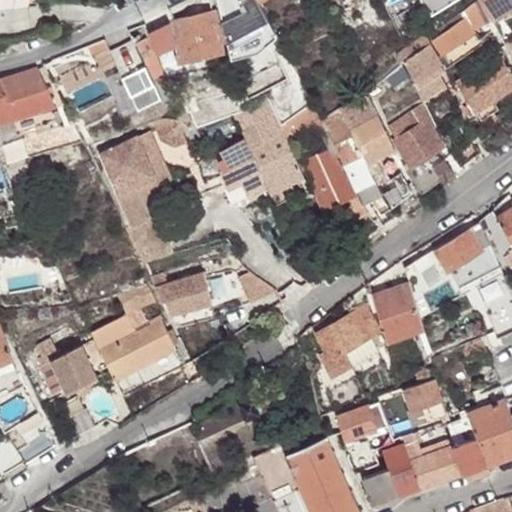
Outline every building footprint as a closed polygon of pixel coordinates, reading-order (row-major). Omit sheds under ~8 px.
[(387,0),(390,8),(415,0),(414,0),(387,0)] [(493,21),(482,0),(477,0),(460,14),(463,19),(474,34),(493,21)] [(511,0),(485,0),(498,19),(511,8),(511,0)] [(228,20),(237,46),(243,43),(242,38),(264,28),(256,9),(228,20)] [(169,23),(147,32),(156,49),(154,50),(163,66),(173,63),(170,45),(174,44),(178,62),(223,50),(214,11),(169,23)] [(463,19),(460,14),(447,25),(450,29),(463,19)] [(474,34),(463,19),(450,29),(432,41),(442,56),(474,34)] [(413,56),(403,63),(415,81),(441,65),(443,63),(428,41),(426,38),(410,48),(408,49),(413,56)] [(122,115),(160,97),(130,39),(108,51),(120,75),(107,82),(122,115)] [(475,112),(511,87),(511,72),(506,65),(463,94),(475,112)] [(0,77),(0,140),(18,135),(24,152),(77,134),(56,92),(47,95),(35,67),(0,77)] [(365,161),(392,147),(384,131),(370,138),(362,122),(376,115),(365,95),(338,110),(362,156),(365,161)] [(261,176),(265,184),(285,175),(282,168),(297,162),(287,141),(280,125),(268,101),(248,109),(257,124),(241,132),(258,167),(257,168),(261,176)] [(320,126),(319,124),(310,106),(280,125),(287,141),(320,126)] [(362,156),(338,110),(319,124),(320,126),(322,130),(327,127),(346,164),(362,156)] [(444,146),(427,120),(393,141),(410,167),(444,146)] [(322,130),(320,126),(287,141),(297,162),(300,167),(333,151),(322,130)] [(257,168),(237,130),(215,142),(222,156),(212,160),(228,192),(261,176),(257,168)] [(145,196),(159,189),(136,138),(100,155),(133,226),(154,216),(145,196)] [(330,158),(335,156),(333,151),(300,167),(304,176),(331,164),(330,158)] [(352,242),(372,227),(335,156),(330,158),(331,164),(304,176),(322,212),(333,207),(352,242)] [(371,174),(365,161),(362,156),(346,164),(356,182),(371,174)] [(0,189),(10,186),(0,167),(0,166),(0,189)] [(376,183),(387,203),(410,191),(399,171),(376,183)] [(511,181),(506,187),(510,190),(503,198),(492,209),(504,225),(511,237),(511,241),(501,248),(504,253),(508,253),(511,250),(511,181)] [(397,205),(398,205),(411,194),(410,191),(395,202),(397,205)] [(411,194),(398,205),(401,211),(416,201),(411,194)] [(492,209),(479,221),(486,238),(504,225),(492,209)] [(486,238),(479,221),(412,262),(417,270),(428,264),(434,275),(439,272),(449,291),(499,265),(486,238)] [(169,317),(174,328),(215,318),(203,274),(155,289),(169,317)] [(423,331),(408,283),(372,297),(387,343),(423,331)] [(116,298),(126,318),(127,318),(155,305),(145,286),(116,298)] [(502,339),(511,330),(511,296),(510,291),(487,310),(502,339)] [(364,305),(315,333),(330,359),(334,357),(339,365),(347,361),(349,364),(377,347),(371,337),(379,332),(364,305)] [(123,397),(182,369),(160,323),(135,334),(127,318),(126,318),(91,335),(120,390),(123,397)] [(427,341),(423,331),(387,343),(389,352),(427,341)] [(0,363),(11,359),(0,332),(0,363)] [(330,359),(315,333),(311,335),(331,370),(339,365),(334,357),(330,359)] [(489,359),(488,356),(479,339),(464,345),(472,365),(489,359)] [(81,347),(51,363),(68,395),(98,379),(81,347)] [(0,372),(13,367),(11,359),(0,363),(0,372)] [(434,377),(431,367),(410,374),(413,384),(434,377)] [(434,377),(413,384),(404,387),(417,423),(446,412),(434,377)] [(193,427),(200,442),(307,393),(300,378),(193,427)] [(417,423),(404,387),(400,389),(412,425),(417,423)] [(480,409),(447,423),(454,445),(476,437),(486,464),(511,453),(511,418),(505,400),(502,401),(497,387),(475,395),(480,409)] [(372,405),(366,407),(375,431),(381,428),(372,405)] [(375,431),(366,407),(335,418),(344,441),(375,431)] [(476,437),(454,445),(451,446),(461,474),(486,464),(476,437)] [(283,447),(253,460),(261,477),(273,504),(301,491),(310,511),(360,511),(356,501),(347,483),(327,440),(287,458),(283,447)] [(410,461),(403,445),(384,452),(390,469),(399,496),(420,488),(410,461)] [(451,446),(410,461),(420,488),(461,474),(451,446)] [(399,496),(390,469),(365,478),(370,496),(372,505),(399,496)] [(365,478),(347,483),(356,501),(370,496),(365,478)] [(469,511),(511,511),(511,495),(502,498),(469,511)]
